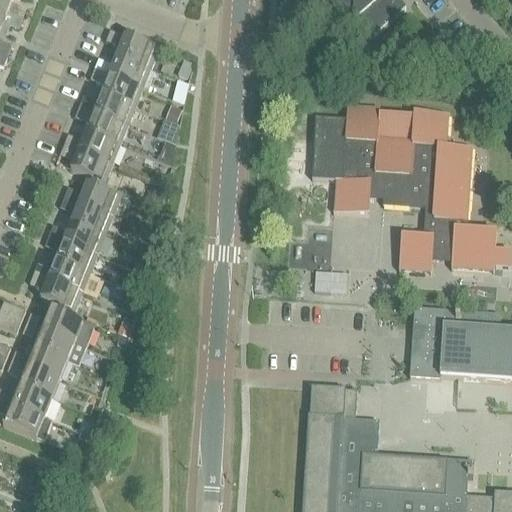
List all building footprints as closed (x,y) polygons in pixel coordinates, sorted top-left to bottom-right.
[(0,0),(0,13),(21,22),(26,11),(11,6),(13,0),(0,0)] [(331,0),(329,22),(352,24),(351,26),(354,26),(356,25),(361,30),(371,42),(405,13),(393,0),(331,0)] [(0,13),(0,33),(3,26),(17,31),(21,22),(0,13)] [(106,44),(114,48),(118,38),(109,35),(106,44)] [(124,41),(116,61),(150,74),(158,55),(124,41)] [(0,57),(6,60),(10,50),(0,45),(0,57)] [(98,63),(94,74),(143,93),(150,74),(116,61),(113,69),(98,63)] [(187,83),(193,68),(183,64),(177,79),(187,83)] [(104,90),(101,99),(135,112),(143,93),(94,74),(90,84),(104,90)] [(176,96),(173,105),(182,109),(186,100),(176,96)] [(83,102),(79,112),(127,131),(135,112),(101,99),(97,108),(83,102)] [(313,141),(311,182),(337,184),(337,186),(338,186),(336,216),(335,215),(335,217),(368,219),(369,200),(374,200),(384,201),(383,210),(385,210),(385,208),(423,211),(423,213),(424,213),(423,242),(402,241),(400,275),(401,275),(401,274),(431,276),(431,277),(433,277),(434,260),(453,261),(452,273),(454,274),(454,272),(494,275),(494,276),(495,276),(495,269),(511,271),(511,261),(511,255),(496,255),(497,236),(468,234),(469,223),(466,223),(468,194),(471,194),(471,192),(469,192),(471,151),(474,151),(474,150),(446,148),(448,120),(449,120),(449,119),(416,117),(414,146),(379,143),(381,113),(379,113),(379,114),(351,112),(351,110),(349,110),(348,122),(314,119),(313,141)] [(172,111),(167,123),(178,127),(183,115),(172,111)] [(89,127),(86,136),(120,150),(127,131),(79,112),(75,122),(89,127)] [(165,124),(157,143),(165,146),(174,150),(178,130),(165,124)] [(68,139),(64,150),(112,169),(120,150),(86,136),(82,145),(68,139)] [(165,146),(157,165),(169,170),(174,150),(165,146)] [(112,169),(64,150),(59,160),(74,166),(70,175),(104,189),(112,169)] [(159,174),(154,186),(161,189),(165,190),(169,178),(159,174)] [(150,184),(147,192),(158,196),(161,189),(154,186),(150,184)] [(78,208),(112,221),(120,202),(86,188),(78,208)] [(68,192),(64,203),(72,206),(77,196),(68,192)] [(72,206),(64,203),(60,212),(69,216),(72,206)] [(71,227),(105,240),(112,221),(78,208),(71,227)] [(67,236),(63,246),(97,259),(105,240),(71,227),(67,236)] [(53,230),(49,240),(57,243),(59,244),(63,234),(53,230)] [(53,254),(57,243),(49,240),(45,250),(53,254)] [(56,265),(90,278),(97,259),(63,246),(56,265)] [(142,247),(140,253),(148,256),(151,250),(142,247)] [(42,281),(48,284),(82,297),(90,278),(56,265),(52,274),(38,268),(34,278),(42,281)] [(138,268),(135,275),(145,278),(147,272),(138,268)] [(349,297),(350,278),(319,276),(317,295),(349,297)] [(38,292),(42,281),(34,278),(29,289),(38,292)] [(82,297),(48,284),(40,304),(74,317),(82,297)] [(131,286),(128,293),(139,298),(142,290),(131,286)] [(132,297),(129,304),(138,308),(141,300),(132,297)] [(3,305),(0,313),(0,317),(20,326),(25,314),(3,305)] [(412,352),(410,382),(441,383),(441,381),(511,385),(511,335),(500,334),(501,318),(414,313),(412,352)] [(48,314),(41,334),(88,352),(95,333),(48,314)] [(20,326),(0,317),(0,331),(16,338),(20,326)] [(31,318),(27,328),(35,331),(39,321),(31,318)] [(117,338),(130,343),(134,332),(122,327),(117,338)] [(27,328),(23,338),(31,341),(35,331),(27,328)] [(33,353),(67,366),(80,371),(88,352),(41,334),(33,353)] [(120,340),(117,349),(125,352),(128,343),(120,340)] [(0,347),(0,361),(5,364),(10,352),(0,347)] [(26,371),(25,372),(59,385),(67,366),(33,353),(26,371)] [(16,355),(12,366),(20,369),(24,359),(16,355)] [(12,366),(8,376),(16,379),(20,369),(12,366)] [(22,381),(18,391),(52,404),(59,385),(25,372),(26,371),(20,369),(16,379),(22,381)] [(0,394),(0,393),(0,405),(44,423),(52,404),(18,391),(14,399),(0,394)] [(379,426),(356,424),(357,396),(346,395),(346,394),(310,392),(308,419),(302,511),(511,511),(511,496),(495,496),(494,501),(466,500),(467,486),(474,486),(475,475),(474,475),(475,465),(447,464),(447,465),(377,461),(378,454),(379,426)] [(44,423),(0,405),(0,416),(6,419),(2,430),(45,447),(53,427),(44,423)] [(95,411),(91,420),(99,423),(102,414),(95,411)] [(91,432),(87,441),(92,443),(97,445),(100,437),(100,436),(95,433),(91,432)] [(78,460),(77,462),(88,467),(91,457),(87,455),(85,454),(79,457),(78,460)] [(43,480),(34,500),(38,502),(47,506),(55,486),(43,480)]
